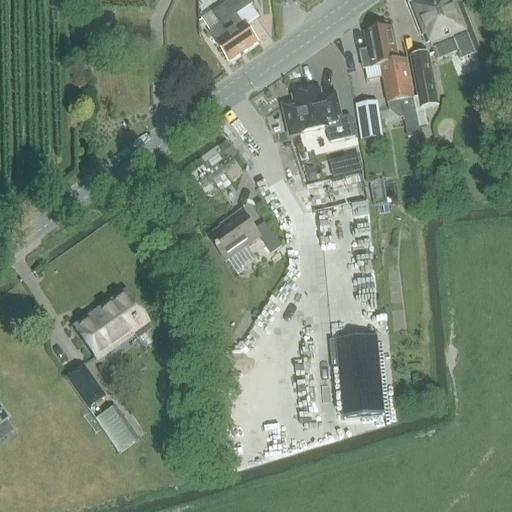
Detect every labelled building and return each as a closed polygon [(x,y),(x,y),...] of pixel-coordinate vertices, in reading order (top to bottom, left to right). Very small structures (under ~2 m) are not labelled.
[(230,64),(258,44),(244,25),(243,26),(236,16),(253,5),(249,0),(228,0),(230,2),(213,14),(221,26),(209,34),(230,64)] [(460,0),(421,0),(409,5),(422,38),(427,36),(437,62),(458,54),(460,61),(481,53),(460,0)] [(370,34),(365,35),(372,69),(384,67),(387,82),(389,82),(393,103),(414,99),(407,62),(399,63),(393,29),(388,30),(387,25),(368,28),(370,34)] [(421,111),(437,108),(428,55),(412,57),(421,111)] [(351,117),(341,120),(335,96),(321,99),(319,91),(294,97),(295,105),(284,107),(291,137),(326,129),(330,145),(356,139),(351,117)] [(363,132),(380,129),(376,106),(359,108),(363,132)] [(411,141),(424,139),(420,117),(407,119),(411,141)] [(358,158),(346,160),(350,174),(361,171),(358,158)] [(393,168),(371,171),(375,195),(397,192),(393,168)] [(271,256),(281,249),(265,226),(255,232),(243,215),(209,239),(226,264),(261,240),(271,256)] [(96,360),(147,325),(125,294),(75,329),(96,360)] [(345,421),(385,418),(377,338),(337,342),(345,421)] [(87,409),(104,397),(83,367),(66,379),(87,409)] [(115,407),(94,421),(118,455),(138,441),(115,407)] [(0,426),(6,423),(7,422),(9,421),(7,420),(0,409),(0,426)]
